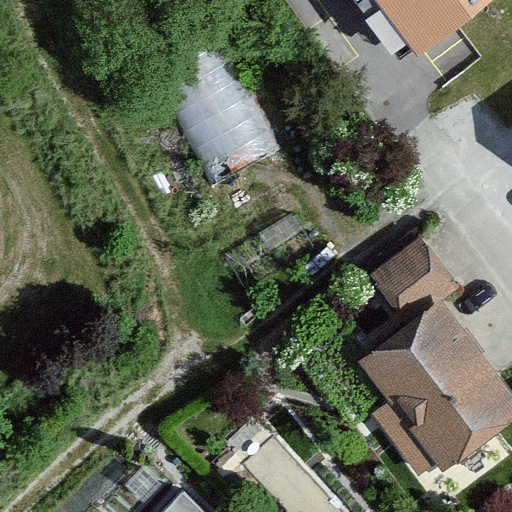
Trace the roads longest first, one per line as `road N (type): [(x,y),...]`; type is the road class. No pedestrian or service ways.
road 1 (track): [(2,511),(170,363),(183,295),(29,0)]
road 2 (track): [(170,363),(220,353),(462,173)]
